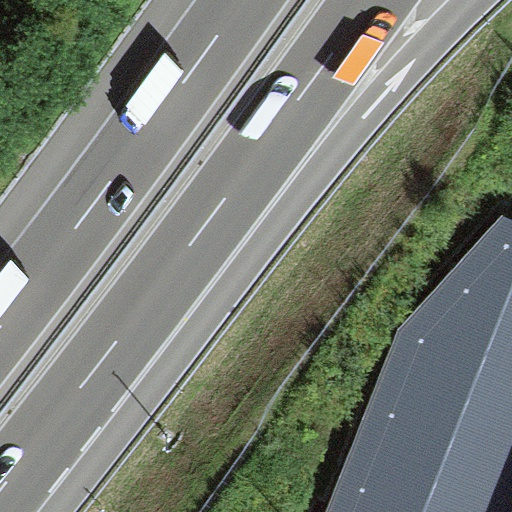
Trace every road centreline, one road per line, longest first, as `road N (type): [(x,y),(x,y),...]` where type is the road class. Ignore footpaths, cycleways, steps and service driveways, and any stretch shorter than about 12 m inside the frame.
road 1 (motorway): [(83,384),(475,0)]
road 2 (motorway): [(83,384),(371,0)]
road 3 (motorway): [(243,0),(0,327)]
road 4 (motorway): [(0,490),(83,384)]
